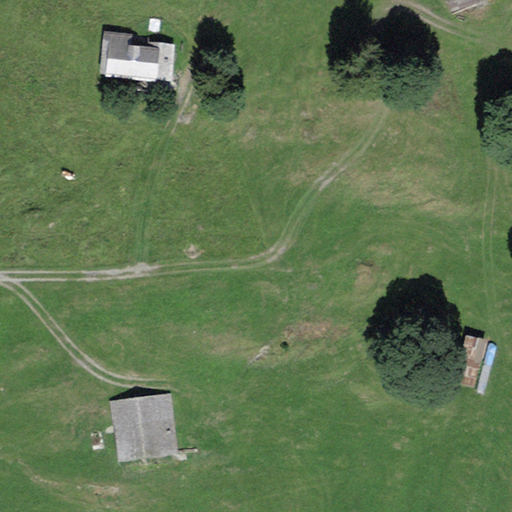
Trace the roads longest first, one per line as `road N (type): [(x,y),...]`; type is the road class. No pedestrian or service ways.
road 1 (track): [(247,247),(0,260)]
road 2 (track): [(190,386),(169,370),(113,363),(88,350),(1,260)]
